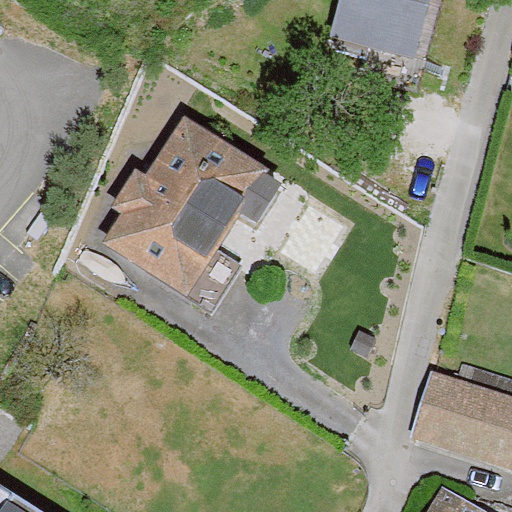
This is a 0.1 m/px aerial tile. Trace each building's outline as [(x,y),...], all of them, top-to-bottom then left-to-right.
[(441,0),(350,0),(336,42),(418,69),(441,0)] [(297,193),(192,124),(106,252),(211,322),(297,193)] [(511,398),(443,373),(415,446),(511,481),(511,398)] [(480,511),(440,489),(427,511),(480,511)] [(28,511),(0,494),(0,511),(28,511)]
